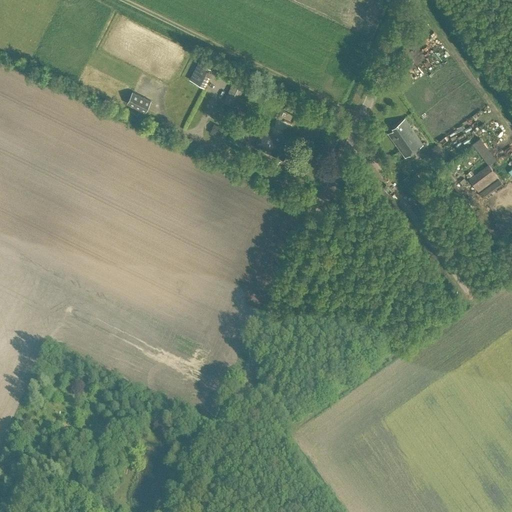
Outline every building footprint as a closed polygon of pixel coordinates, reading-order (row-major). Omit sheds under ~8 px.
[(198,61),(190,79),(205,86),(213,69),(198,61)] [(233,82),(224,100),(235,106),(244,87),(233,82)] [(151,100),(133,91),(127,103),(145,112),(151,100)] [(230,108),(224,123),(229,125),(236,110),(230,108)] [(405,156),(422,144),(403,119),(392,127),(393,129),(388,132),(405,156)] [(210,133),(220,138),(225,128),(214,123),(210,133)] [(283,160),(289,146),(286,144),(288,140),(263,128),(255,147),(283,160)] [(473,142),(490,163),(498,156),(481,136),(473,142)] [(435,161),(444,154),(437,144),(427,151),(435,161)] [(473,157),(476,151),(471,148),(468,155),(473,157)] [(489,164),(469,179),(479,193),(499,178),(489,164)] [(404,182),(410,191),(417,186),(411,177),(404,182)]
